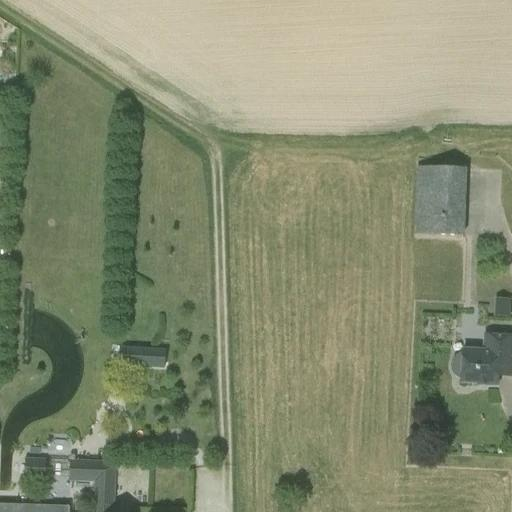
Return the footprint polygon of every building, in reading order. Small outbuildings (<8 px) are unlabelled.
[(414,235),(464,238),(467,170),(416,168),(414,235)] [(511,298),(496,297),(494,315),(510,317),(511,298)] [(463,351),(463,354),(459,354),(455,357),(453,360),(451,363),(451,366),(451,370),(454,375),(459,379),(462,380),(461,384),(476,384),(476,387),(497,388),(498,364),(511,365),(511,337),(484,336),(484,352),(463,351)] [(124,367),(165,370),(166,350),(125,347),(124,367)] [(25,460),(23,480),(45,481),(46,461),(25,460)] [(0,511),(114,511),(116,464),(71,462),(70,482),(94,483),(93,511),(69,511),(70,508),(0,505),(0,511)]
